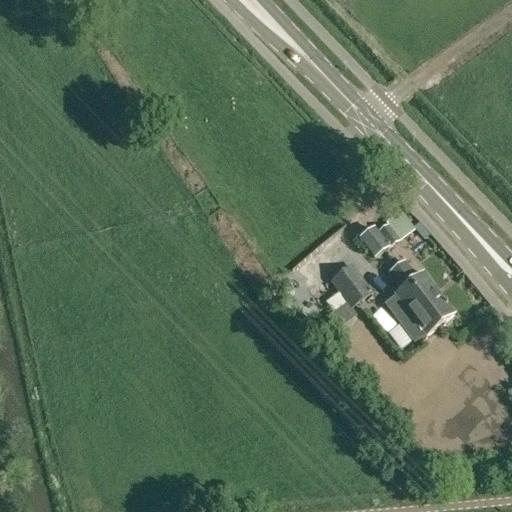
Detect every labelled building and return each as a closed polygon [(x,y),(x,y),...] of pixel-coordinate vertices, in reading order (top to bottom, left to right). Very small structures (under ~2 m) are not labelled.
[(420,224),(414,229),(417,232),(424,241),(430,237),(420,224)] [(373,261),(402,243),(389,227),(378,234),(375,231),(359,242),(373,261)] [(405,263),(397,269),(440,327),(455,316),(423,275),(417,280),(405,263)] [(330,285),(338,295),(326,304),(333,314),(345,305),(350,311),(374,294),(354,267),(330,285)] [(395,297),(384,306),(414,346),(425,337),(426,338),(440,327),(397,269),(389,275),(401,292),(394,296),(395,297)] [(316,340),(310,344),(317,352),(322,348),(316,340)]
